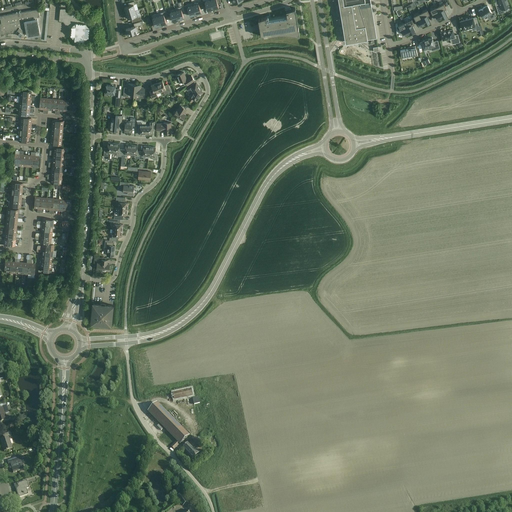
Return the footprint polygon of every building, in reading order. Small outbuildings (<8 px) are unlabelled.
[(210,0),(209,0),(204,2),(207,11),(213,9),(210,0)] [(210,0),(213,9),(219,7),(218,4),(221,3),(220,0),(210,0)] [(344,13),(343,13),(348,43),(377,38),(370,0),(340,0),(341,6),(342,6),(344,13)] [(504,9),(509,7),(506,0),(498,0),(500,5),(496,6),(498,14),(505,12),(504,9)] [(192,3),(196,14),(201,13),(198,2),(193,4),(192,3)] [(190,16),(196,14),(192,3),(186,5),(190,16)] [(444,3),(437,7),(442,18),(447,15),(444,9),(446,8),(444,3)] [(126,13),(135,10),(133,4),(124,7),(126,13)] [(487,5),(478,11),(483,18),(490,14),(493,18),(496,16),(494,11),(492,12),(487,5)] [(183,6),(175,8),(178,20),(184,18),(182,13),(185,12),(183,6)] [(438,20),(442,18),(437,7),(430,10),(432,15),(435,14),(438,20)] [(88,37),(89,27),(85,23),(84,23),(84,20),(80,20),(71,9),(60,8),(59,21),(65,22),(71,29),(71,35),(75,40),(84,41),(88,37)] [(178,20),(175,8),(174,8),(175,9),(169,11),(173,21),(178,20)] [(286,13),(287,16),(271,18),(270,18),(269,18),(269,16),(266,17),(258,19),(260,28),(261,34),(261,36),(291,31),(291,32),(294,33),(299,34),(295,8),(291,9),(290,9),(285,10),(286,13)] [(0,31),(0,34),(6,33),(13,32),(13,33),(15,33),(21,36),(25,31),(27,31),(28,36),(40,34),(37,17),(40,16),(38,9),(0,15),(0,16),(1,23),(0,23),(0,31)] [(137,16),(135,10),(126,13),(128,19),(137,16)] [(420,13),(425,24),(430,22),(427,16),(429,14),(427,10),(420,13)] [(163,12),(157,14),(161,25),(166,23),(163,12)] [(418,20),(421,26),(425,24),(420,13),(413,16),(416,21),(418,20)] [(161,25),(157,14),(152,15),(155,27),(161,25)] [(460,20),(462,29),(463,29),(470,27),(471,28),(475,27),(479,26),(476,17),(473,18),(473,17),(460,20)] [(405,22),(410,33),(414,31),(412,25),(414,24),(412,19),(405,22)] [(141,21),(134,24),(134,26),(126,29),(128,35),(139,32),(137,26),(142,25),(141,21)] [(406,35),(410,33),(405,22),(398,25),(400,30),(403,29),(406,35)] [(452,29),(441,32),(443,40),(450,38),(451,44),(459,42),(458,34),(454,35),(452,29)] [(425,40),(421,42),(423,49),(431,47),(432,51),(440,48),(438,41),(433,42),(432,38),(428,39),(427,39),(425,40)] [(415,46),(412,47),(412,48),(400,50),(401,57),(417,54),(415,46)] [(187,85),(195,80),(191,75),(186,79),(185,76),(184,72),(177,75),(180,82),(182,81),(183,82),(184,85),(186,84),(187,85)] [(162,81),(157,83),(160,92),(163,90),(165,95),(172,93),(169,85),(165,87),(162,81)] [(157,93),(160,92),(157,83),(151,85),(153,91),(150,92),(153,99),(158,97),(157,93)] [(128,94),(134,95),(135,84),(129,84),(129,88),(124,87),(123,96),(128,96),(128,94)] [(135,84),(134,95),(139,95),(139,97),(144,98),(145,89),(140,89),(140,85),(135,84)] [(201,93),(202,93),(202,91),(201,91),(198,86),(199,86),(196,88),(193,84),(186,88),(188,91),(191,88),(194,92),(191,96),(190,96),(188,100),(192,102),(194,99),(197,101),(197,100),(201,93)] [(120,97),(121,89),(117,89),(115,89),(116,86),(106,85),(105,93),(115,94),(115,92),(117,92),(116,97),(120,97)] [(184,113),(187,109),(181,105),(178,110),(177,109),(173,115),(177,117),(176,120),(180,122),(182,120),(186,114),(184,113)] [(121,130),(122,116),(115,115),(115,117),(112,117),(111,121),(111,127),(109,126),(108,130),(117,131),(117,129),(121,130)] [(130,121),(126,121),(125,132),(127,132),(131,133),(132,126),(135,126),(135,118),(130,118),(130,121)] [(150,124),(146,124),(146,134),(152,134),(152,129),(155,129),(155,121),(151,121),(150,123),(150,124)] [(140,134),(146,134),(146,124),(142,124),(142,123),(141,122),(137,122),(137,129),(140,129),(140,134)] [(163,133),(171,133),(171,122),(163,122),(163,123),(157,124),(157,130),(160,130),(163,130),(163,133)] [(104,156),(109,156),(109,153),(113,153),(114,143),(108,143),(107,148),(104,148),(104,156)] [(118,156),(122,157),(122,149),(119,149),(120,144),(114,143),(113,153),(117,153),(117,155),(118,156)] [(122,149),(122,157),(125,157),(127,156),(127,154),(131,155),(132,145),(126,144),(125,150),(122,149)] [(135,158),(139,158),(140,151),(137,151),(138,145),(132,145),(131,155),(135,155),(134,157),(135,158)] [(140,151),(139,158),(143,159),(145,158),(145,156),(149,156),(149,147),(143,146),(143,151),(140,151)] [(149,147),(149,156),(152,157),(152,159),(153,160),(157,160),(158,153),(155,153),(155,147),(149,147)] [(36,152),(33,152),(32,167),(38,167),(40,167),(41,158),(39,158),(39,157),(35,157),(36,152)] [(150,180),(151,172),(139,171),(138,179),(150,180)] [(134,189),(134,186),(131,185),(130,185),(130,182),(120,181),(119,187),(123,187),(123,189),(123,192),(127,193),(127,195),(133,195),(133,189),(134,189)] [(119,200),(118,208),(128,209),(128,203),(124,202),(124,201),(125,201),(125,198),(116,197),(116,200),(119,200)] [(114,215),(114,218),(120,219),(123,219),(124,216),(123,216),(123,214),(127,215),(128,209),(118,208),(115,208),(114,215)] [(113,222),(113,229),(122,230),(123,224),(119,224),(119,222),(120,222),(120,219),(114,218),(109,218),(109,221),(113,222)] [(113,229),(110,229),(110,232),(112,233),(112,237),(110,237),(109,240),(118,241),(118,238),(117,238),(118,236),(122,236),(122,230),(113,229)] [(114,256),(115,246),(113,246),(113,242),(105,241),(104,250),(107,250),(107,255),(114,256)] [(4,272),(10,272),(11,262),(7,262),(7,261),(5,260),(4,263),(0,264),(1,270),(4,270),(4,272)] [(109,271),(110,264),(107,264),(108,260),(101,260),(101,264),(100,263),(99,270),(109,271)] [(52,262),(40,261),(40,263),(41,263),(41,267),(44,267),(43,269),(43,270),(51,271),(52,262)] [(93,303),(91,323),(111,325),(113,305),(93,303)] [(175,400),(192,396),(191,389),(173,393),(175,400)] [(180,444),(189,435),(157,403),(148,412),(180,444)] [(3,408),(0,408),(0,423),(0,422),(7,420),(5,413),(9,412),(7,406),(3,407),(3,408)] [(9,438),(11,437),(10,433),(3,435),(4,439),(1,440),(4,451),(12,449),(9,438)] [(199,446),(202,443),(195,436),(192,439),(199,446)] [(196,449),(195,451),(188,444),(183,448),(194,458),(198,454),(199,452),(196,449)] [(13,473),(24,469),(20,456),(7,461),(8,464),(10,464),(13,473)] [(26,489),(28,488),(26,481),(19,484),(20,487),(16,488),(19,497),(28,495),(26,489)] [(181,494),(177,498),(183,506),(188,502),(181,494)]
